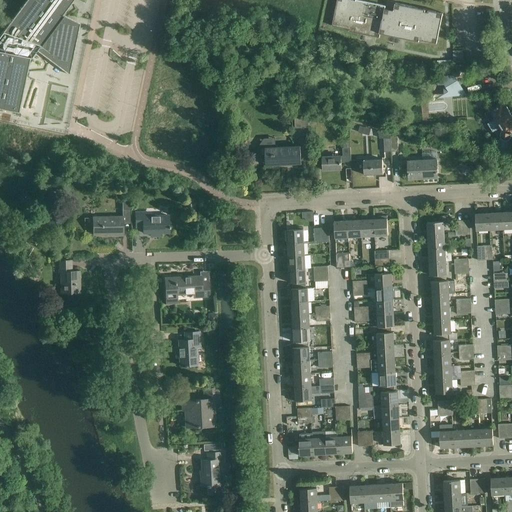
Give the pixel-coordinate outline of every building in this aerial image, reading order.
[(0,109),(19,113),(31,57),(36,50),(69,75),(79,27),(63,15),(73,0),(25,0),(0,34),(0,109)] [(386,6),(358,0),(337,0),(332,26),(350,30),(349,31),(379,38),(380,33),(419,41),(419,40),(437,43),(443,13),(395,3),(394,10),(385,9),(386,6)] [(457,34),(454,34),(456,43),(465,41),(461,18),(454,19),(457,34)] [(464,51),(453,52),(454,66),(465,66),(464,51)] [(445,98),(467,96),(454,74),(436,77),(437,79),(438,85),(443,85),(444,94),(445,98)] [(501,104),(492,109),(485,114),(490,122),(488,124),(493,132),(501,127),(503,131),(502,131),(501,132),(501,133),(501,134),(501,135),(501,136),(501,137),(501,138),(502,138),(499,149),(506,150),(508,140),(510,138),(511,136),(511,133),(511,132),(511,131),(511,115),(506,105),(503,107),(501,104)] [(309,127),(308,113),(294,114),(295,128),(309,127)] [(390,132),(403,137),(405,129),(392,125),(390,132)] [(351,147),(350,148),(349,140),(343,140),(344,148),(343,148),(343,156),(323,157),(324,170),(342,169),(341,162),(351,162),(351,147)] [(265,148),(265,156),(268,156),(269,165),(288,164),(288,161),(293,160),(293,164),(302,163),(301,146),(275,147),(275,146),(275,145),(274,145),(267,145),(266,146),(265,148)] [(483,169),(476,162),(474,159),(470,157),(469,164),(478,174),(483,169)] [(364,158),(357,159),(357,171),(364,170),(364,175),(384,174),(383,159),(364,160),(364,158)] [(437,159),(423,160),(423,178),(438,178),(437,159)] [(423,178),(423,160),(408,161),(409,179),(423,178)] [(188,200),(181,204),(187,214),(194,210),(188,200)] [(511,211),(502,212),(503,229),(511,228),(511,211)] [(136,213),(136,217),(136,227),(143,227),(143,233),(153,233),(153,234),(154,236),(161,236),(160,233),(169,232),(169,228),(170,228),(170,225),(169,225),(169,216),(147,216),(147,212),(136,213)] [(503,229),(502,212),(489,213),(490,230),(503,229)] [(490,230),(489,213),(476,214),(476,230),(490,230)] [(123,234),(123,216),(93,217),(94,234),(109,234),(108,232),(115,232),(115,234),(123,234)] [(374,219),(375,236),(388,235),(387,216),(379,216),(379,219),(374,219)] [(362,237),(375,236),(374,219),(361,220),(362,237)] [(349,237),(362,237),(361,220),(348,221),(349,237)] [(463,235),(463,220),(455,221),(456,235),(463,235)] [(463,220),(463,235),(471,235),(470,220),(463,220)] [(335,238),(349,237),(348,221),(335,221),(335,238)] [(427,222),(428,235),(445,235),(444,221),(427,222)] [(321,228),(322,242),(330,242),(329,227),(321,228)] [(315,243),(322,242),(321,228),(314,228),(315,243)] [(287,230),(288,243),(304,242),(304,229),(287,230)] [(429,249),(445,248),(445,235),(428,235),(429,249)] [(304,242),(288,243),(288,256),(305,255),(304,242)] [(485,260),(485,245),(477,246),(478,260),(485,260)] [(492,245),(485,245),(485,260),(493,259),(492,245)] [(429,262),(446,261),(445,248),(429,249),(429,262)] [(375,258),(390,258),(389,250),(375,251),(375,258)] [(344,267),(343,253),(336,254),(337,268),(344,267)] [(351,253),(343,253),(344,267),(352,267),(351,253)] [(305,255),(288,256),(289,269),(306,268),(305,255)] [(390,265),(390,258),(375,258),(376,266),(390,265)] [(454,259),(455,267),(469,266),(469,259),(454,259)] [(71,261),(60,261),(60,272),(61,272),(62,293),(79,292),(79,271),(70,271),(70,268),(71,268),(71,261)] [(447,274),(446,261),(429,262),(430,275),(433,275),(434,281),(447,280),(446,274),(447,274)] [(314,274),(328,273),(328,266),(314,267),(314,274)] [(469,273),(469,266),(455,267),(455,274),(469,273)] [(306,268),(289,269),(290,283),(293,283),(293,289),(306,288),(306,282),(306,268)] [(329,281),(328,273),(314,274),(314,281),(329,281)] [(392,273),(375,274),(376,287),(392,287),(392,273)] [(494,273),(494,281),(508,280),(508,273),(494,273)] [(208,282),(201,282),(201,276),(189,277),(189,278),(185,279),(185,277),(165,278),(167,303),(167,299),(177,298),(177,294),(198,293),(198,297),(209,296),(208,282)] [(353,288),(368,288),(367,280),(353,281),(353,288)] [(448,280),(434,281),(432,281),(432,294),(449,294),(448,280)] [(508,288),(508,280),(494,281),(494,288),(508,288)] [(392,287),(376,287),(377,300),(393,300),(392,287)] [(291,289),(292,302),(309,301),(308,288),(306,288),(293,289),(291,289)] [(368,288),(353,288),(354,296),(368,295),(368,288)] [(450,307),(449,294),(432,294),(433,308),(450,307)] [(456,299),(457,306),(471,306),(471,298),(456,299)] [(495,307),(510,306),(509,299),(495,300),(495,307)] [(393,300),(377,300),(377,313),(394,313),(393,300)] [(309,301),(292,302),(293,315),(309,314),(309,301)] [(316,314),(331,313),(330,305),(316,306),(316,314)] [(355,314),(369,314),(369,306),(354,307),(355,314)] [(472,313),(471,306),(457,306),(457,314),(472,313)] [(510,314),(510,306),(495,307),(496,315),(510,314)] [(450,320),(450,307),(433,308),(434,321),(450,320)] [(331,313),(316,314),(317,321),(331,320),(331,313)] [(394,313),(377,313),(378,326),(378,327),(391,326),(395,326),(394,313)] [(309,314),(293,315),(293,328),(310,327),(309,314)] [(369,314),(355,314),(355,322),(369,321),(369,314)] [(451,333),(450,320),(434,321),(435,334),(437,334),(437,340),(449,340),(449,333),(451,333)] [(391,326),(378,327),(379,333),(377,333),(377,346),(394,345),(394,332),(392,332),(391,326)] [(310,327),(293,328),(294,342),(296,342),(296,348),(310,347),(309,347),(309,341),(311,341),(310,327)] [(199,332),(195,332),(185,333),(185,340),(179,340),(179,350),(178,350),(176,351),(176,357),(180,357),(180,366),(185,366),(187,366),(187,365),(197,365),(196,343),(199,343),(199,332)] [(437,340),(434,340),(434,354),(451,353),(450,340),(449,340),(437,340)] [(459,352),(474,351),(473,344),(459,345),(459,352)] [(394,345),(377,346),(378,359),(395,359),(394,345)] [(498,345),(498,353),(511,352),(511,350),(511,345),(498,345)] [(296,348),(293,348),(294,361),(310,360),(310,347),(296,348)] [(474,359),(474,351),(459,352),(460,360),(474,359)] [(319,360),(333,359),(333,352),(318,352),(319,360)] [(357,361),(371,360),(371,352),(357,353),(357,361)] [(511,352),(498,353),(498,360),(511,359),(511,352)] [(451,353),(434,354),(435,367),(452,366),(451,353)] [(333,359),(319,360),(319,367),(333,366),(333,359)] [(395,359),(378,359),(378,372),(396,372),(395,359)] [(310,360),(294,361),(294,374),(311,373),(310,360)] [(372,367),(371,360),(357,361),(357,368),(372,367)] [(452,366),(435,367),(436,380),(453,379),(452,366)] [(461,379),(475,378),(474,370),(460,371),(461,379)] [(396,372),(378,372),(379,386),(381,386),(394,385),(396,385),(396,372)] [(311,373),(294,374),(295,387),(312,386),(311,373)] [(320,386),(334,385),(334,378),(319,378),(320,386)] [(475,385),(475,378),(461,379),(461,386),(475,385)] [(453,379),(436,380),(436,393),(453,393),(453,379)] [(511,384),(500,385),(500,393),(511,392),(511,384)] [(335,392),(334,385),(320,386),(320,393),(335,392)] [(394,385),(381,386),(382,405),(399,404),(398,391),(395,391),(394,385)] [(312,386),(295,387),(296,401),(312,400),(312,386)] [(218,388),(214,388),(204,389),(204,399),(182,400),(182,410),(187,410),(188,427),(215,426),(214,402),(219,401),(218,388)] [(359,400),(374,400),(373,392),(359,393),(359,400)] [(511,399),(511,392),(500,393),(500,400),(511,399)] [(335,406),(334,398),(321,398),(322,406),(335,406)] [(473,414),(482,413),(482,399),(472,399),(473,414)] [(374,400),(359,400),(360,408),(374,407),(374,400)] [(399,404),(382,405),(383,418),(399,417),(399,404)] [(344,420),(343,406),(336,406),(336,421),(344,420)] [(351,406),(343,406),(344,420),(351,420),(351,406)] [(298,416),(312,415),(312,414),(312,408),(298,409),(298,416)] [(313,423),(312,415),(298,416),(298,423),(313,423)] [(399,417),(383,418),(384,431),(400,430),(399,417)] [(507,438),(506,424),(498,424),(499,438),(507,438)] [(493,428),(479,429),(480,446),(493,445),(493,428)] [(480,446),(479,429),(466,430),(467,446),(480,446)] [(400,430),(384,431),(384,445),(401,444),(400,430)] [(454,447),(453,430),(440,431),(441,448),(454,447)] [(467,446),(466,430),(453,430),(454,447),(467,446)] [(366,446),(365,431),(358,432),(358,446),(366,446)] [(373,431),(365,431),(366,446),(373,445),(373,431)] [(326,454),(340,453),(339,436),(326,437),(326,454)] [(339,436),(340,453),(353,452),(352,436),(339,436)] [(313,455),(326,454),(326,437),(313,438),(313,455)] [(313,455),(313,438),(299,439),(300,455),(313,455)] [(221,452),(217,452),(207,453),(207,460),(201,460),(203,486),(207,486),(208,493),(224,492),(223,484),(220,485),(218,464),(222,464),(221,452)] [(492,495),(505,494),(504,477),(491,478),(492,495)] [(471,494),(478,493),(478,479),(470,479),(471,494)] [(485,479),(478,479),(478,493),(486,493),(485,479)] [(444,481),(444,494),(461,493),(460,480),(444,481)] [(390,484),(390,500),(404,500),(403,483),(390,484)] [(364,502),(377,501),(377,484),(363,485),(364,502)] [(377,501),(390,500),(390,484),(377,484),(377,501)] [(364,502),(363,485),(350,486),(351,503),(364,502)] [(338,501),(337,486),(330,487),(330,501),(338,501)] [(337,486),(338,501),(345,501),(344,486),(337,486)] [(300,489),(301,502),(318,501),(317,488),(300,489)] [(445,507),(462,506),(461,493),(444,494),(445,507)] [(318,511),(318,501),(301,502),(301,511),(318,511)]
